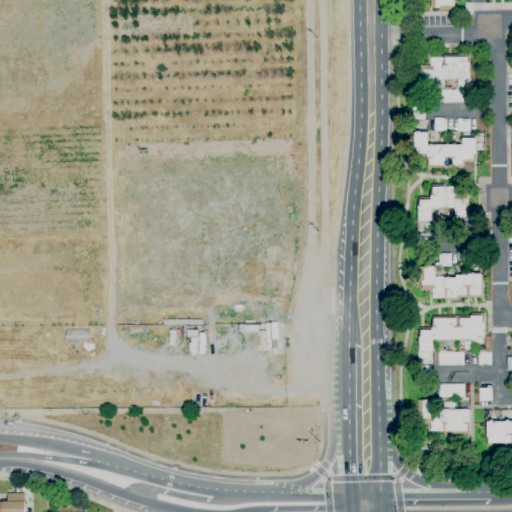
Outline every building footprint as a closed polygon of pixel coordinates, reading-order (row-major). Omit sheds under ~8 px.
[(439,11),(439,8),(430,9),(430,0),(454,0),(454,11),(439,11)] [(420,90),(420,65),(431,65),(431,58),(444,58),(444,55),(470,55),(470,73),(471,73),(471,78),(470,78),(470,79),(467,79),(467,80),(463,80),(463,79),(450,79),(450,80),(447,80),(447,79),(444,79),(433,79),(433,90),(420,90)] [(440,103),(440,90),(444,90),(444,88),(451,88),(451,90),(464,90),(464,102),(440,103)] [(446,132),(434,131),(434,118),(446,118),(446,132)] [(457,132),(458,119),(470,119),(470,132),(457,132)] [(431,167),(430,160),(428,160),(427,153),(417,153),(417,148),(415,148),(415,133),(428,132),(428,146),(441,146),(441,139),(446,139),(446,145),(462,145),(462,139),(476,139),(476,161),(463,162),(463,167),(431,167)] [(437,236),(432,236),(432,229),(421,229),(421,221),(418,221),(418,198),(431,198),(431,184),(444,185),(444,187),(457,187),(457,198),(465,198),(465,204),(470,204),(470,219),(455,219),(455,208),(444,208),(444,213),(434,213),(434,220),(438,220),(437,236)] [(416,247),(416,230),(422,230),(423,234),(425,234),(425,232),(431,232),(431,236),(429,236),(429,247),(416,247)] [(452,267),(439,267),(439,264),(436,264),(436,254),(452,254),(452,267)] [(432,299),(432,290),(422,290),(422,281),(425,281),(424,266),(435,266),(435,277),(445,277),(445,278),(448,278),(448,277),(451,277),(451,278),(457,278),(457,276),(469,275),(469,274),(481,274),(481,295),(457,295),(458,298),(432,299)] [(418,359),(418,351),(420,351),(420,337),(422,337),(422,330),(432,330),(432,316),(471,315),(471,313),(485,313),(485,338),(482,338),(482,344),(472,344),(472,340),(464,340),(464,341),(462,341),(462,340),(455,340),(455,341),(453,341),(452,340),(438,340),(438,342),(436,342),(436,340),(433,340),(433,352),(429,352),(429,359),(418,359)] [(464,366),(438,366),(438,353),(439,353),(439,351),(453,351),(453,353),(460,353),(460,350),(466,350),(466,353),(464,353),(464,366)] [(491,365),(478,365),(478,350),(485,350),(485,352),(491,352),(491,365)] [(431,379),(417,379),(417,360),(422,360),(422,366),(431,366),(431,379)] [(439,398),(439,385),(465,384),(465,397),(439,398)] [(479,402),(479,388),(492,388),(492,401),(479,402)] [(444,434),(444,431),(431,432),(430,424),(417,424),(417,400),(434,400),(434,410),(461,410),(461,403),(470,403),(470,433),(444,434)] [(511,441),(511,444),(490,443),(490,442),(487,442),(487,422),(490,422),(490,421),(494,421),(494,422),(507,422),(507,421),(510,421),(510,422),(511,422),(511,441)] [(26,511),(0,511),(0,503),(3,503),(3,502),(7,502),(7,494),(25,494),(25,504),(27,504),(27,509),(26,509),(26,511)]
